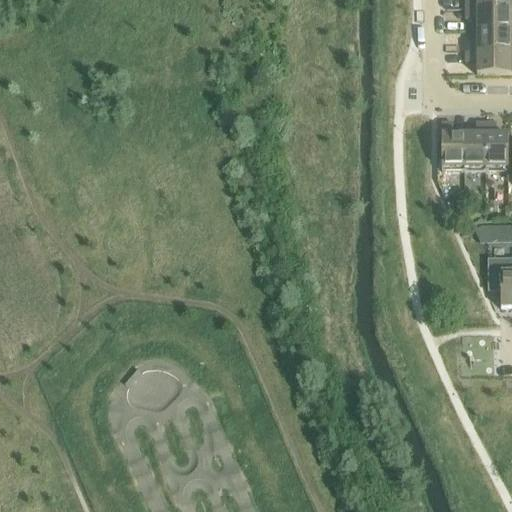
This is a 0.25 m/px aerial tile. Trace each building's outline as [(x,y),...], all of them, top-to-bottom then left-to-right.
[(511,0),(477,0),(477,2),(466,2),(466,12),(511,11),(511,0)] [(477,34),(511,33),(511,11),(466,12),(466,22),(477,22),(477,34)] [(466,45),(466,55),(511,55),(511,33),(477,34),(477,45),(466,45)] [(511,55),(466,55),(466,65),(477,65),(477,78),(511,77),(511,55)] [(464,175),(464,137),(453,137),(453,126),(442,126),(442,175),(464,175)] [(476,137),(464,137),(464,175),(486,175),(486,126),(476,126),(476,137)] [(486,126),(486,175),(509,175),(509,137),(496,137),(496,126),(486,126)] [(511,264),(491,265),(491,296),(501,296),(501,312),(511,311),(511,264)]
